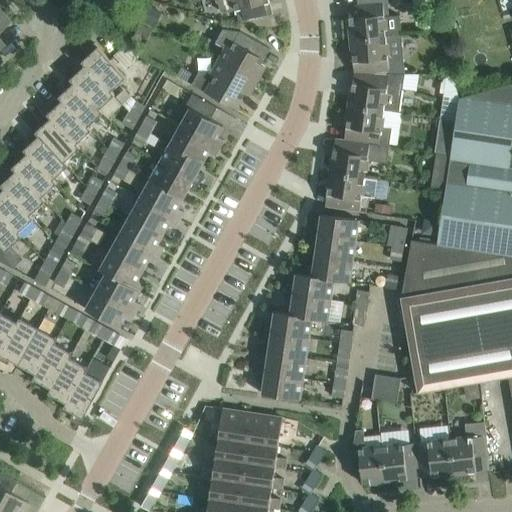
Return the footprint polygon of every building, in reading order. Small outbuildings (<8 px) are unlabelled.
[(229,0),(230,4),(234,3),(238,21),(272,13),(269,0),(229,0)] [(387,0),(357,0),(358,4),(348,5),(351,40),(399,35),(398,22),(394,18),(384,20),(384,17),(389,16),(387,0)] [(0,10),(0,28),(1,30),(10,22),(0,10)] [(240,31),(223,30),(215,43),(225,49),(219,60),(256,81),(265,66),(261,64),(270,48),(240,31)] [(400,37),(399,35),(351,40),(354,72),(404,74),(400,36),(400,37)] [(86,51),(89,54),(82,61),(114,96),(116,94),(113,91),(127,77),(107,58),(94,43),(86,51)] [(137,55),(125,48),(115,57),(124,66),(137,55)] [(212,72),(199,72),(192,84),(236,109),(245,93),(248,95),(256,81),(219,60),(212,72)] [(74,68),(78,72),(70,79),(102,114),(104,112),(101,109),(114,96),(82,61),(74,68)] [(387,88),(402,90),(404,74),(354,72),(349,105),(384,110),(387,88)] [(63,86),(66,89),(59,96),(91,132),(93,131),(89,126),(102,114),(70,79),(63,86)] [(511,150),(511,148),(511,83),(463,97),(459,97),(437,244),(511,255),(511,166),(509,166),(511,150)] [(217,108),(193,94),(186,105),(190,107),(180,126),(219,148),(224,139),(218,136),(223,126),(211,119),(217,108)] [(51,103),(55,107),(47,114),(81,150),(82,149),(78,145),(91,132),(59,96),(51,103)] [(131,111),(140,117),(147,105),(137,100),(131,111)] [(381,127),(384,110),(349,105),(344,139),(389,147),(392,128),(381,127)] [(140,117),(131,111),(124,123),(134,128),(140,117)] [(40,121),(43,125),(36,132),(69,168),(70,167),(67,163),(81,150),(47,114),(40,121)] [(141,127),(150,132),(157,120),(148,115),(141,127)] [(219,148),(180,126),(170,143),(203,162),(208,153),(215,156),(219,148)] [(150,132),(141,127),(135,139),(144,144),(150,132)] [(28,139),(31,142),(24,149),(57,185),(59,183),(55,179),(69,168),(36,132),(28,139)] [(110,149),(119,154),(126,142),(117,137),(110,149)] [(387,163),(389,147),(344,139),(335,138),(330,172),(364,177),(367,160),(387,163)] [(203,162),(170,143),(159,161),(199,183),(204,175),(198,172),(203,162)] [(17,156),(20,160),(12,167),(45,203),(47,201),(43,197),(57,185),(24,149),(17,156)] [(119,154),(110,149),(103,161),(112,166),(119,154)] [(121,163),(130,169),(137,156),(128,151),(121,163)] [(199,183),(159,161),(149,179),(183,198),(188,188),(195,192),(199,183)] [(130,169),(121,163),(115,174),(124,179),(130,169)] [(5,174),(8,178),(1,185),(33,221),(36,219),(32,215),(45,203),(12,167),(5,174)] [(364,177),(330,172),(325,207),(359,212),(364,177)] [(88,187),(97,193),(104,182),(94,176),(88,187)] [(183,198),(149,179),(139,197),(179,219),(184,211),(178,208),(183,198)] [(1,185),(0,185),(0,215),(21,240),(24,237),(20,233),(33,221),(1,185)] [(97,193),(88,187),(81,198),(91,204),(97,193)] [(101,199),(110,204),(117,193),(107,188),(101,199)] [(179,219),(139,197),(129,215),(163,234),(168,224),(175,228),(179,219)] [(110,204),(101,199),(95,209),(104,215),(110,204)] [(67,224),(77,230),(83,218),(74,213),(67,224)] [(360,219),(321,214),(320,226),(313,225),(311,234),(356,241),(360,219)] [(0,215),(0,245),(6,252),(21,240),(0,215)] [(163,234),(129,215),(119,232),(159,255),(164,247),(158,243),(163,234)] [(81,235),(90,240),(97,227),(88,222),(81,235)] [(77,230),(67,224),(61,236),(70,241),(77,230)] [(404,248),(408,228),(386,224),(383,244),(393,246),(404,248)] [(159,255),(119,232),(109,250),(143,269),(148,260),(155,263),(159,255)] [(356,241),(311,234),(310,244),(317,245),(315,255),(353,261),(356,241)] [(90,240),(81,235),(75,244),(85,249),(90,240)] [(511,255),(437,244),(412,240),(401,297),(418,393),(508,377),(511,399),(511,255)] [(404,248),(393,246),(391,258),(402,260),(404,248)] [(46,262),(55,268),(62,255),(53,250),(46,262)] [(143,269),(109,250),(99,267),(106,272),(106,273),(139,291),(144,282),(138,279),(143,269)] [(353,261),(315,255),(314,266),(307,265),(305,274),(334,279),(350,281),(353,261)] [(61,270),(70,275),(77,263),(68,258),(61,270)] [(55,268),(46,262),(40,274),(49,279),(55,268)] [(0,271),(0,282),(8,286),(13,277),(1,270),(0,271)] [(70,275),(61,270),(55,282),(64,287),(70,275)] [(139,291),(106,273),(96,290),(121,304),(136,312),(140,304),(134,300),(139,291)] [(305,274),(296,273),(295,284),(288,283),(286,293),(331,299),(334,279),(305,274)] [(388,274),(385,287),(396,289),(399,276),(388,274)] [(32,299),(37,289),(26,283),(21,292),(32,299)] [(32,299),(43,305),(49,296),(37,289),(32,299)] [(136,312),(121,304),(96,290),(85,308),(119,327),(125,317),(131,320),(136,312)] [(367,304),(369,293),(369,292),(358,290),(357,303),(367,304)] [(331,299),(286,293),(285,302),(292,303),(290,314),(311,317),(328,320),(331,299)] [(68,319),(73,309),(63,303),(57,313),(68,319)] [(357,303),(356,305),(342,303),(340,315),(365,318),(367,304),(357,303)] [(68,319),(80,326),(86,316),(73,309),(68,319)] [(275,311),(273,323),(266,322),(265,331),(309,338),(311,317),(290,314),(275,311)] [(0,356),(19,322),(1,313),(0,315),(0,356)] [(40,327),(21,317),(19,322),(0,356),(0,360),(7,364),(10,360),(19,364),(40,327)] [(102,338),(108,328),(97,322),(92,332),(102,338)] [(58,337),(57,337),(40,327),(19,364),(27,369),(25,374),(35,379),(55,342),(58,337)] [(102,338),(115,345),(120,335),(108,328),(102,338)] [(341,343),(351,344),(353,331),(342,329),(341,343)] [(309,338),(265,331),(263,341),(270,342),(269,352),(306,358),(309,338)] [(49,393),(70,356),(73,352),(55,342),(35,379),(42,384),(40,388),(49,393)] [(351,344),(341,343),(339,356),(349,358),(351,344)] [(306,358),(269,352),(267,363),(260,362),(259,371),(303,378),(306,358)] [(89,366),(87,365),(70,356),(49,393),(58,398),(55,403),(66,409),(86,372),(89,366)] [(335,383),(346,384),(347,371),(337,370),(335,383)] [(264,382),(262,393),(300,399),(303,378),(259,371),(257,381),(264,382)] [(81,423),(88,409),(103,382),(86,372),(66,409),(73,413),(70,417),(81,423)] [(375,374),(373,386),(399,390),(401,378),(375,374)] [(346,384),(335,383),(333,396),(344,398),(346,384)] [(399,390),(373,386),(371,399),(397,403),(399,390)] [(253,413),(236,410),(223,408),(218,439),(248,444),(253,413)] [(283,417),(273,416),(253,413),(248,444),(278,448),(283,417)] [(465,425),(466,437),(449,439),(453,473),(488,470),(484,423),(465,425)] [(385,481),(381,446),(380,435),(364,436),(363,429),(355,430),(353,449),(359,449),(362,483),(385,481)] [(182,434),(174,448),(182,453),(190,439),(182,434)] [(218,439),(217,448),(207,446),(206,457),(215,458),(245,463),(248,444),(218,439)] [(453,473),(449,439),(415,443),(419,477),(453,473)] [(419,477),(415,443),(381,446),(385,481),(419,477)] [(277,457),(278,448),(248,444),(245,463),(275,467),(285,469),(286,458),(277,457)] [(309,459),(317,464),(326,450),(317,445),(309,459)] [(171,454),(163,467),(172,472),(179,458),(171,454)] [(215,458),(214,468),(204,467),(203,477),(212,478),(242,483),(245,463),(215,458)] [(274,477),(275,467),(245,463),(242,483),(272,487),(282,489),(283,478),(274,477)] [(305,482),(314,488),(322,474),(314,469),(305,482)] [(16,481),(0,472),(0,511),(1,511),(15,511),(17,509),(23,511),(29,503),(10,493),(16,481)] [(160,473),(152,487),(161,491),(169,478),(160,473)] [(212,478),(211,488),(201,487),(200,497),(209,499),(239,503),(242,483),(212,478)] [(271,497),(272,487),(242,483),(239,503),(269,508),(279,509),(280,498),(271,497)] [(149,492),(142,506),(150,511),(158,497),(149,492)] [(318,498),(310,493),(302,506),(310,511),(318,498)] [(209,499),(208,509),(198,507),(197,511),(237,511),(239,503),(209,499)] [(268,511),(269,508),(239,503),(237,511),(268,511)]
